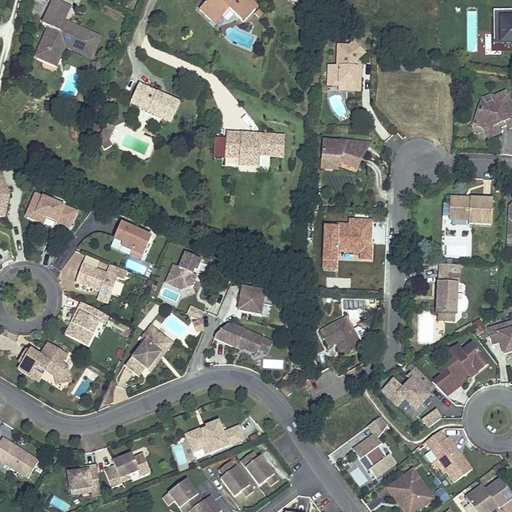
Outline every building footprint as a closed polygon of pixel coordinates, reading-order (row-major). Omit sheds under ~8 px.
[(70,8),(53,0),(49,8),(67,15),(70,8)] [(208,0),(198,11),(210,21),(218,13),(223,17),(230,10),(243,23),(255,10),(248,3),(251,0),(250,0),(208,0)] [(258,7),(251,0),(248,3),(255,10),(258,7)] [(343,19),(346,11),(328,3),(324,10),(343,19)] [(67,15),(49,8),(42,25),(50,28),(36,57),(51,64),(55,55),(60,57),(65,46),(90,57),(99,38),(68,24),(66,29),(62,27),(64,22),(67,15)] [(511,11),(494,11),(493,41),(511,41),(511,11)] [(218,13),(210,21),(215,26),(223,17),(218,13)] [(361,61),(368,55),(358,42),(353,47),(342,46),(340,67),(331,66),(329,84),(341,86),(341,83),(358,85),(360,69),(355,68),(356,62),(359,62),(361,61)] [(55,55),(51,64),(56,66),(60,57),(55,55)] [(361,61),(359,62),(356,62),(355,68),(360,69),(358,85),(341,83),(341,86),(341,91),(361,93),(364,65),(361,61)] [(180,103),(139,84),(132,100),(141,105),(139,109),(170,123),(180,103)] [(511,109),(503,91),(493,96),(491,101),(485,104),(480,103),(473,124),(484,128),(488,137),(498,133),(498,130),(495,123),(503,120),(506,126),(509,127),(511,125),(511,109)] [(493,96),(488,94),(481,97),(480,103),(485,104),(491,101),(493,96)] [(141,105),(132,100),(130,105),(139,109),(141,105)] [(506,126),(503,120),(495,123),(498,130),(506,126)] [(108,141),(114,127),(106,123),(98,141),(100,145),(108,141)] [(226,134),(224,155),(239,156),(238,161),(238,162),(258,164),(259,158),(283,160),(284,138),(260,136),(259,143),(252,142),(253,139),(240,139),(241,135),(226,134)] [(259,143),(260,136),(241,135),(240,139),(253,139),(252,142),(259,143)] [(103,151),(111,146),(108,141),(100,145),(103,151)] [(321,141),(320,170),(364,171),(365,141),(321,141)] [(214,158),(223,159),(223,148),(215,148),(214,158)] [(10,198),(3,172),(0,173),(0,217),(5,219),(10,198)] [(70,228),(76,214),(36,196),(27,217),(42,223),(45,217),(70,228)] [(465,199),(451,198),(450,221),(469,222),(469,224),(491,225),(492,200),(471,199),(471,202),(465,201),(465,199)] [(42,223),(27,217),(26,219),(43,227),(46,220),(69,230),(70,228),(45,217),(42,223)] [(372,263),(373,221),(343,219),(343,229),(322,228),(321,272),(338,272),(339,254),(355,255),(355,262),(372,263)] [(141,261),(151,239),(120,226),(114,241),(122,245),(121,249),(131,253),(129,257),(141,261)] [(468,258),(470,239),(447,237),(446,256),(468,258)] [(196,272),(200,262),(185,255),(179,270),(174,268),(166,285),(181,291),(193,287),(190,280),(192,275),(194,271),(196,272)] [(86,266),(97,269),(99,262),(88,258),(86,266)] [(124,283),(127,273),(109,266),(106,275),(82,266),(75,284),(99,293),(96,301),(107,305),(117,280),(124,283)] [(454,315),(456,315),(456,313),(462,313),(465,311),(467,307),(467,302),(465,299),(462,295),(457,295),(458,284),(458,274),(439,273),(438,283),(437,283),(436,314),(438,314),(454,315)] [(119,296),(123,285),(116,282),(113,294),(119,296)] [(260,317),(265,294),(242,290),(237,313),(260,317)] [(103,327),(108,318),(81,305),(76,313),(79,314),(73,325),(71,324),(65,336),(86,347),(98,324),(103,327)] [(190,306),(186,316),(199,322),(204,312),(190,306)] [(79,314),(76,313),(71,324),(73,325),(79,314)] [(454,315),(438,314),(438,322),(453,323),(454,315)] [(337,347),(343,358),(362,349),(346,319),(320,333),(328,349),(336,344),(338,343),(339,346),(337,347)] [(192,323),(195,335),(204,332),(200,320),(192,323)] [(511,322),(488,330),(493,345),(501,342),(505,354),(511,352),(511,322)] [(168,341),(150,327),(140,340),(144,343),(125,367),(138,378),(144,370),(147,372),(160,355),(158,353),(168,341)] [(263,341),(237,329),(227,327),(215,337),(214,340),(236,350),(236,348),(251,355),(258,352),(263,341)] [(463,327),(455,332),(457,337),(466,332),(463,327)] [(172,345),(168,341),(158,353),(160,355),(147,372),(149,374),(172,345)] [(271,344),(263,341),(258,352),(266,355),(271,344)] [(473,344),(463,351),(459,345),(448,351),(453,359),(446,364),(459,382),(470,374),(468,371),(472,368),(476,374),(488,364),(473,344)] [(61,365),(66,357),(47,345),(39,357),(40,360),(37,365),(25,357),(21,358),(17,365),(19,366),(16,372),(37,385),(44,373),(53,378),(55,386),(68,383),(66,369),(61,365)] [(433,382),(447,396),(462,385),(459,382),(446,364),(438,370),(442,375),(433,382)] [(380,394),(398,410),(404,403),(417,415),(432,398),(411,379),(403,389),(392,380),(380,394)] [(285,387),(281,390),(287,398),(291,394),(285,387)] [(426,429),(442,420),(437,410),(420,419),(426,429)] [(396,467),(390,459),(387,461),(379,450),(382,448),(377,442),(380,440),(388,429),(379,421),(368,430),(374,439),(353,455),(360,464),(365,460),(373,471),(370,473),(376,482),(396,467)] [(222,435),(217,424),(184,437),(190,450),(204,444),(209,455),(242,442),(237,428),(222,435)] [(475,472),(451,438),(433,452),(456,485),(475,472)] [(0,440),(0,463),(26,480),(37,463),(23,454),(22,457),(16,454),(18,451),(1,440),(0,440)] [(209,455),(204,444),(190,450),(192,455),(202,451),(205,457),(209,455)] [(253,453),(241,462),(259,487),(267,481),(274,476),(260,457),(258,459),(253,453)] [(137,473),(147,469),(141,456),(132,459),(130,456),(111,463),(113,467),(103,471),(111,490),(121,486),(120,484),(129,481),(128,477),(137,473)] [(231,462),(219,471),(223,477),(221,479),(235,498),(242,492),(250,486),(231,462)] [(90,498),(99,497),(95,468),(86,469),(87,472),(67,475),(69,492),(89,489),(90,493),(90,498)] [(147,469),(137,473),(139,478),(149,475),(147,469)] [(385,487),(400,511),(419,511),(435,503),(415,469),(385,487)] [(274,476),(267,481),(271,487),(279,481),(274,476)] [(203,501),(186,479),(168,493),(174,501),(182,511),(219,511),(221,511),(210,496),(203,501)] [(484,487),(475,493),(478,497),(470,503),(476,511),(487,511),(497,505),(500,510),(511,500),(511,495),(501,481),(487,491),(484,487)] [(254,492),(250,486),(242,492),(246,497),(254,492)] [(168,493),(162,498),(168,505),(174,501),(168,493)] [(478,497),(475,493),(467,499),(470,503),(478,497)] [(54,497),(51,503),(65,511),(69,505),(54,497)]
